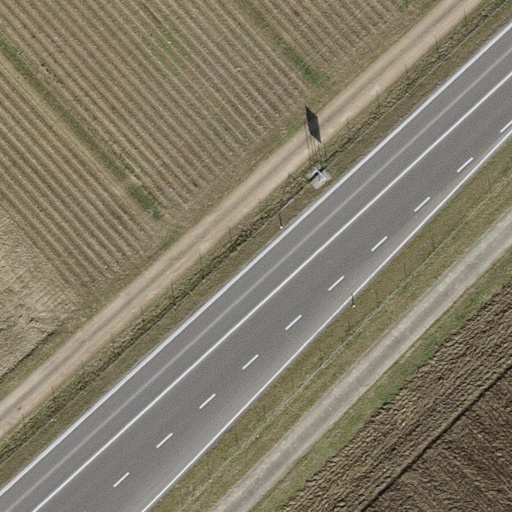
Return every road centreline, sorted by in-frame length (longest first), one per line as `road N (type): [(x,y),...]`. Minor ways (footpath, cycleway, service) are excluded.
road 1 (track): [(0,439),(471,0)]
road 2 (primary): [(150,439),(511,88)]
road 3 (unclassified): [(226,511),(511,224)]
